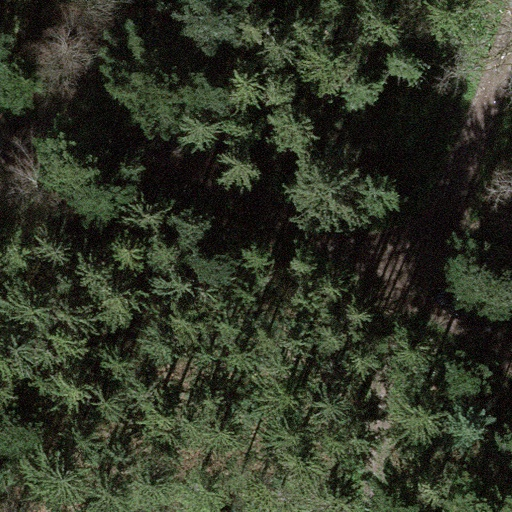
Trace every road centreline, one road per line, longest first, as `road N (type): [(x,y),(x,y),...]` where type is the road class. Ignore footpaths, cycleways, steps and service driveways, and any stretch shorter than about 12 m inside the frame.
road 1 (track): [(0,136),(125,102),(511,336)]
road 2 (track): [(432,288),(511,68)]
